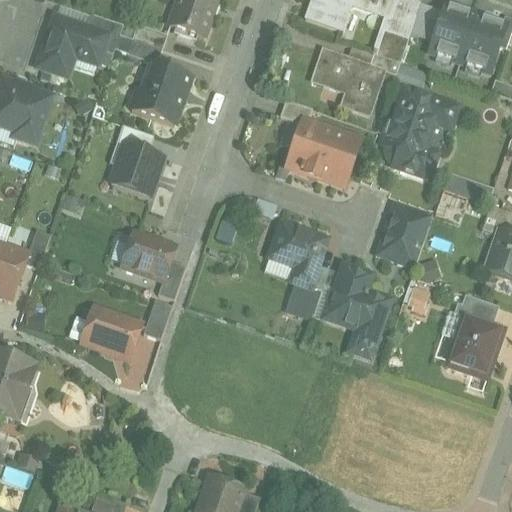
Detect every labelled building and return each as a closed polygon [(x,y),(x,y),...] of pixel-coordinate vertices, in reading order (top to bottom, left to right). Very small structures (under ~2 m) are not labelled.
[(219,0),(181,0),(170,31),(204,43),(219,0)] [(381,0),(315,0),(307,23),(343,35),(353,8),(376,16),(381,0)] [(511,31),(445,9),(442,18),(432,48),(427,61),(492,84),(511,31)] [(432,48),(442,18),(422,11),(412,41),(432,48)] [(124,30),(92,19),(88,32),(108,39),(108,40),(119,44),(121,40),(124,30)] [(88,32),(56,21),(39,69),(61,77),(68,56),(99,67),(108,40),(108,39),(88,32)] [(168,40),(139,30),(133,44),(164,55),(168,40)] [(410,43),(385,35),(377,59),(401,67),(410,43)] [(133,44),(121,40),(119,44),(116,54),(129,58),(133,44)] [(164,55),(133,44),(129,58),(128,59),(149,66),(150,66),(159,69),(164,55)] [(371,70),(324,54),(313,86),(347,97),(342,111),(370,121),(386,76),(386,75),(371,70)] [(377,59),(375,58),(371,70),(386,75),(386,76),(397,80),(401,67),(377,59)] [(159,69),(150,66),(149,66),(149,67),(154,69),(145,97),(140,95),(133,115),(175,130),(192,81),(159,69)] [(53,100),(3,84),(0,93),(0,126),(20,133),(17,142),(37,149),(50,113),(49,112),(53,100)] [(511,90),(496,85),(492,97),(511,104),(511,90)] [(457,112),(406,94),(389,144),(397,147),(395,153),(400,155),(395,171),(429,182),(437,158),(425,154),(434,127),(450,132),(457,112)] [(511,107),(497,102),(494,113),(511,118),(511,107)] [(314,114),(287,105),(281,122),(302,129),(304,124),(310,125),(314,114)] [(310,125),(304,124),(302,129),(289,167),(302,171),(300,176),(320,183),(322,178),(347,187),(345,192),(347,192),(363,144),(310,125)] [(155,140),(123,129),(117,147),(132,152),(133,151),(149,156),(155,140)] [(149,156),(133,151),(132,152),(125,173),(117,170),(110,190),(148,203),(163,161),(149,156)] [(491,192),(450,179),(446,193),(486,206),(491,192)] [(252,204),(247,216),(267,224),(271,211),(252,204)] [(433,221),(395,208),(387,233),(425,246),(433,221)] [(511,229),(511,216),(491,210),(485,228),(510,237),(511,229)] [(216,224),(210,243),(227,248),(232,229),(216,224)] [(511,237),(510,237),(485,228),(482,235),(498,240),(486,275),(511,284),(511,237)] [(328,244),(283,229),(271,262),(297,272),(293,286),(311,292),(319,270),(328,244)] [(52,238),(37,233),(30,255),(31,255),(27,268),(40,272),(52,238)] [(425,246),(387,233),(378,260),(415,273),(425,246)] [(151,244),(135,239),(124,272),(165,286),(166,286),(173,266),(178,254),(163,248),(160,244),(156,242),(151,244)] [(7,247),(0,265),(0,299),(14,304),(27,268),(31,255),(30,255),(7,247)] [(173,266),(166,286),(165,286),(160,299),(175,305),(187,271),(173,266)] [(423,285),(436,281),(432,267),(419,270),(423,285)] [(330,274),(319,270),(311,292),(323,296),(330,274)] [(383,301),(368,296),(372,287),(360,282),(362,276),(345,270),(327,322),(343,328),(346,320),(361,325),(351,356),(371,363),(390,310),(381,306),(383,301)] [(320,300),(295,291),(286,315),(311,324),(320,300)] [(415,292),(410,311),(408,316),(431,323),(433,315),(430,314),(434,297),(415,292)] [(500,311),(466,300),(463,309),(458,308),(455,318),(464,321),(465,320),(493,330),(500,311)] [(157,304),(145,338),(161,344),(173,310),(157,304)] [(143,329),(95,312),(90,327),(94,335),(89,348),(106,354),(108,357),(113,359),(116,358),(131,363),(143,329)] [(493,330),(465,320),(464,321),(448,370),(488,383),(505,334),(493,330)] [(38,369),(0,356),(0,415),(3,408),(12,412),(18,409),(22,396),(30,392),(38,369)] [(40,465),(22,458),(18,469),(36,475),(40,465)] [(245,493),(210,481),(199,511),(238,511),(244,496),(245,493)] [(257,511),(261,502),(244,496),(238,511),(257,511)] [(126,511),(128,508),(99,498),(94,511),(126,511)]
